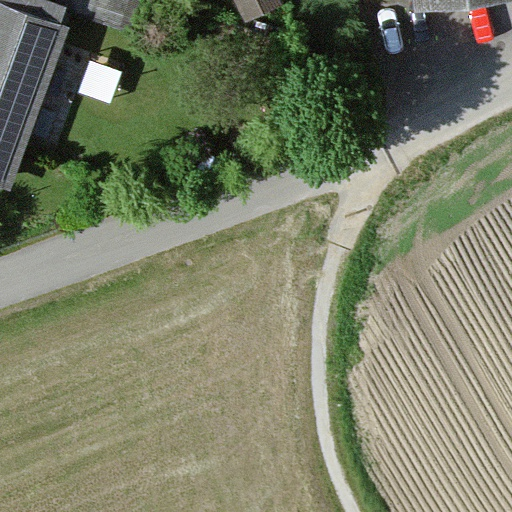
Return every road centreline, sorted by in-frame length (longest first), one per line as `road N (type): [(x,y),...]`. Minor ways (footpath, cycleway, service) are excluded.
road 1 (residential): [(511,90),(355,169),(0,286)]
road 2 (track): [(355,169),(320,313),(316,378),(328,456),(351,511)]
